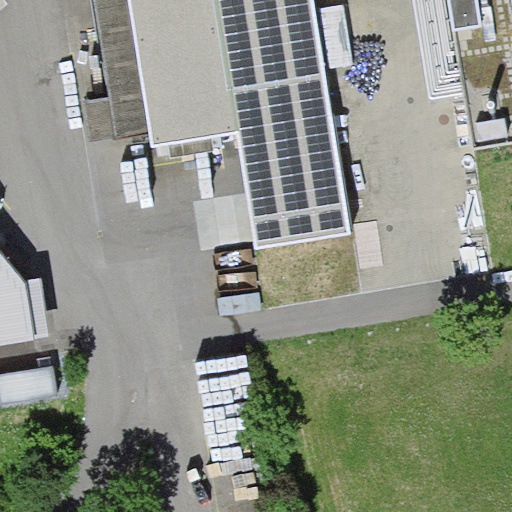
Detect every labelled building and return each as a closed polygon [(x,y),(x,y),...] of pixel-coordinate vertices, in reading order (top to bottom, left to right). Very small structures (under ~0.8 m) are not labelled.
[(130,0),(156,146),(238,131),(257,249),(350,233),(311,0),(130,0)] [(511,0),(448,0),(473,149),(511,142),(511,0)] [(0,343),(33,338),(25,281),(0,249),(0,343)] [(41,279),(25,281),(33,338),(49,336),(41,279)] [(53,367),(0,374),(0,404),(57,396),(53,367)]
